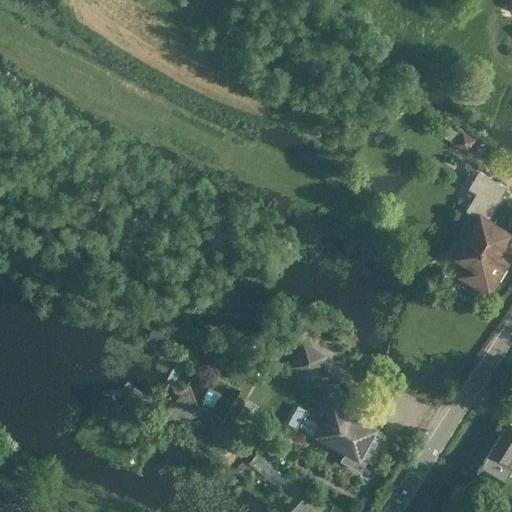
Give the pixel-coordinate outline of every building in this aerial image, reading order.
[(479,157),(485,146),(461,130),(452,144),(466,152),(468,149),(479,157)] [(486,290),(509,252),(497,245),(505,233),(487,222),(501,199),(498,197),(505,187),(478,171),(468,188),(476,192),(465,210),(478,218),(456,255),(469,262),(461,274),(486,290)] [(311,378),(324,355),(313,349),(303,344),(295,356),(290,366),(311,378)] [(177,426),(200,412),(189,383),(166,410),(177,426)] [(356,454),(371,428),(358,421),(365,409),(327,387),(312,413),(324,420),(317,432),(356,454)] [(311,437),(320,422),(304,413),(295,427),(311,437)] [(231,430),(215,433),(218,453),(235,450),(231,430)] [(302,489),(287,476),(281,483),(296,496),(302,489)] [(287,511),(295,511),(304,502),(296,496),(284,509),(287,511)]
